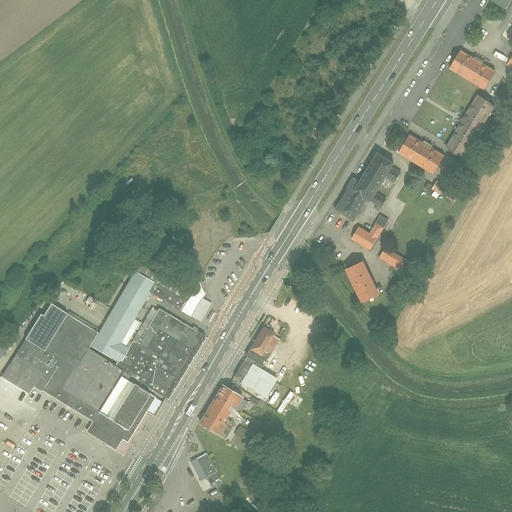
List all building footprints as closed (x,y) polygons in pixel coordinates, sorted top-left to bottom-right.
[(511,0),(491,0),(507,9),(511,1),(511,0)] [(449,68),(469,80),(479,63),(459,51),(449,68)] [(479,63),(469,80),(487,90),(497,73),(479,63)] [(480,93),(470,109),(487,120),(498,104),(480,93)] [(458,128),(476,139),(487,120),(470,109),(458,128)] [(464,158),(476,139),(458,128),(447,147),(464,158)] [(399,153),(419,165),(429,147),(409,136),(399,153)] [(447,158),(429,147),(419,165),(437,176),(447,158)] [(354,179),(335,210),(353,221),(367,198),(379,205),(376,209),(379,211),(386,200),(376,193),(386,177),(395,182),(401,173),(392,167),(394,163),(378,153),(360,182),(354,179)] [(461,194),(439,182),(434,190),(457,202),(461,194)] [(400,202),(395,211),(400,213),(405,205),(400,202)] [(351,237),(372,249),(389,221),(379,215),(368,234),(357,227),(351,237)] [(383,247),(378,257),(401,270),(406,260),(383,247)] [(381,297),(367,262),(350,269),(365,304),(381,297)] [(185,314),(185,313),(180,310),(185,302),(187,303),(187,302),(155,283),(155,284),(134,272),(91,347),(117,362),(115,366),(123,371),(123,372),(165,399),(170,392),(203,337),(158,309),(151,321),(146,318),(128,348),(120,343),(150,293),(185,314)] [(213,302),(204,298),(208,290),(198,285),(184,312),(203,322),(213,302)] [(88,349),(94,340),(98,333),(67,314),(45,351),(25,339),(1,378),(29,394),(33,387),(41,392),(42,391),(93,422),(87,433),(104,443),(117,451),(123,440),(129,443),(135,433),(132,431),(99,411),(120,376),(123,372),(123,371),(115,366),(88,349)] [(244,361),(242,361),(233,376),(241,381),(239,383),(265,399),(279,377),(262,366),(267,359),(278,340),(273,336),(274,334),(262,327),(245,355),(247,356),(244,361)] [(0,356),(1,357),(10,349),(4,342),(0,346),(0,356)] [(154,394),(120,376),(99,411),(132,431),(141,416),(148,403),(154,394)] [(242,398),(233,392),(222,386),(216,396),(241,411),(247,403),(241,399),(242,398)] [(283,414),(296,394),(291,391),(278,411),(283,414)] [(241,412),(241,411),(216,396),(199,423),(220,435),(225,438),(234,423),(226,418),(233,407),(241,412)] [(239,426),(234,436),(241,440),(247,430),(239,426)] [(206,453),(206,454),(196,459),(206,478),(210,475),(214,481),(220,478),(216,472),(206,453)]
